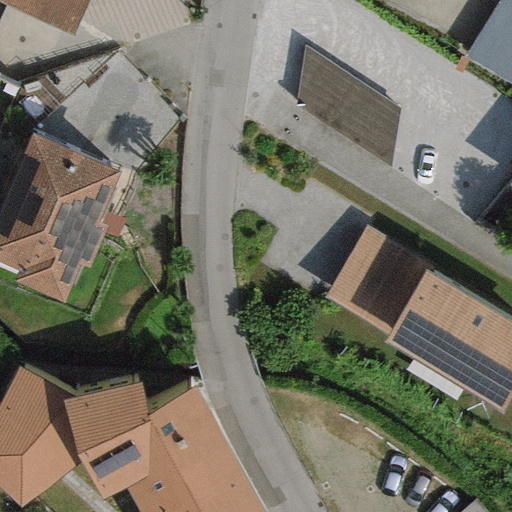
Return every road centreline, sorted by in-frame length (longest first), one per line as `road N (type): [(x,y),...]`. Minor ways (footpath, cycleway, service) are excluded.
road 1 (residential): [(228,0),(202,190),(205,289),(220,379),(289,511)]
road 2 (unknown): [(214,88),(511,256)]
